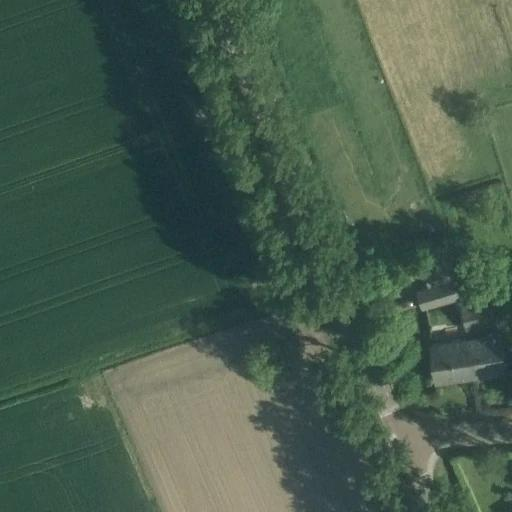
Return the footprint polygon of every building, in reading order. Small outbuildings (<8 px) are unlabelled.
[(453,276),(444,240),(429,244),(435,264),(423,267),(428,283),(453,276)] [(423,272),(410,275),(413,289),(426,286),(423,272)] [(461,299),(456,280),(417,290),(422,309),(461,299)] [(499,297),(462,305),(467,330),(495,323),(492,308),(501,306),(499,297)] [(501,333),(475,337),(477,343),(469,344),(473,376),(506,371),(501,333)] [(477,343),(475,337),(431,343),(437,382),(473,376),(469,344),(477,343)]
